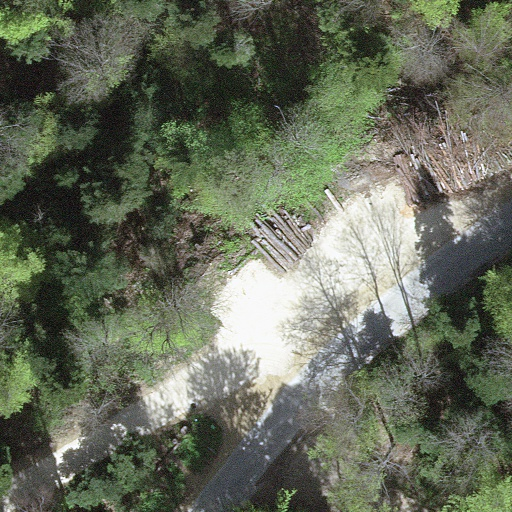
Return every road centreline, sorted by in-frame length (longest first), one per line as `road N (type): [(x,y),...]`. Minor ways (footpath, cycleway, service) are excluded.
road 1 (track): [(268,422),(205,406),(165,410),(0,501)]
road 2 (track): [(268,422),(384,511)]
